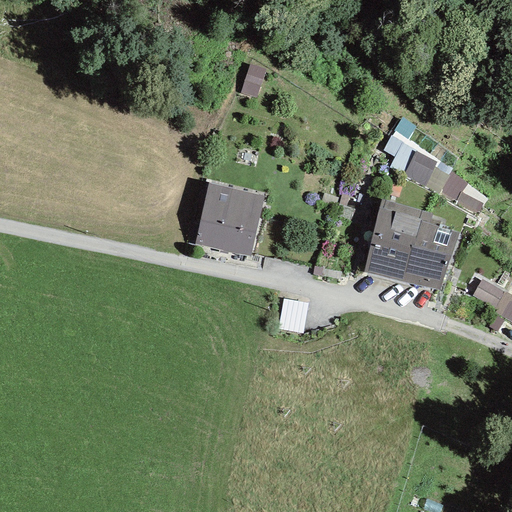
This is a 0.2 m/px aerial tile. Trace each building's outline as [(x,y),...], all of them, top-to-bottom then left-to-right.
[(266,70),(248,63),(239,93),(256,99),(266,70)] [(394,132),(406,139),(415,127),(401,118),(394,132)] [(406,139),(394,132),(382,149),(395,156),(388,168),(475,214),(486,200),(450,172),(453,169),(406,139)] [(263,197),(208,183),(192,243),(247,258),(263,197)] [(420,211),(381,200),(363,272),(403,282),(420,211)] [(431,214),(420,211),(403,282),(439,290),(458,234),(429,223),(431,214)] [(511,296),(481,280),(470,297),(511,321),(511,296)] [(285,309),(306,312),(308,298),(286,295),(285,309)]
